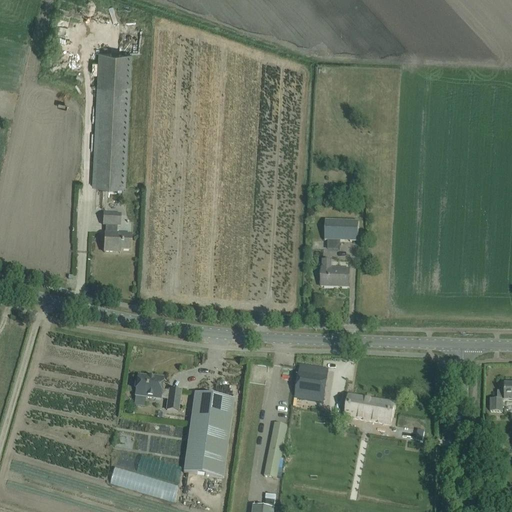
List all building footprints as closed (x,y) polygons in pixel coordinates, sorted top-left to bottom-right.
[(125,188),(130,86),(131,54),(98,53),(97,85),(92,186),(109,187),(109,193),(117,193),(117,187),(125,188)] [(105,234),(104,253),(115,253),(116,251),(130,251),(131,235),(116,235),(117,226),(119,226),(120,215),(104,214),(103,226),(106,226),(106,234),(105,234)] [(359,242),(360,222),(327,221),(326,240),(359,242)] [(321,269),(321,287),(348,288),(349,270),(331,269),(331,261),(324,261),(324,269),(321,269)] [(328,371),(300,367),(295,399),(323,403),(328,371)] [(147,378),(138,377),(137,383),(135,383),(134,388),(136,389),(134,406),(136,407),(136,406),(134,406),(136,395),(145,396),(145,398),(160,400),(160,397),(168,398),(166,410),(178,412),(180,392),(169,391),(169,392),(161,391),(163,379),(148,377),(147,378)] [(511,385),(505,385),(505,393),(497,393),(497,401),(490,401),(490,413),(502,413),(502,401),(511,400),(511,385)] [(234,400),(194,394),(183,473),(223,479),(234,400)] [(345,418),(365,422),(365,426),(390,430),(391,426),(394,405),(349,398),(345,418)] [(276,480),(287,427),(275,425),(264,478),(276,480)]
